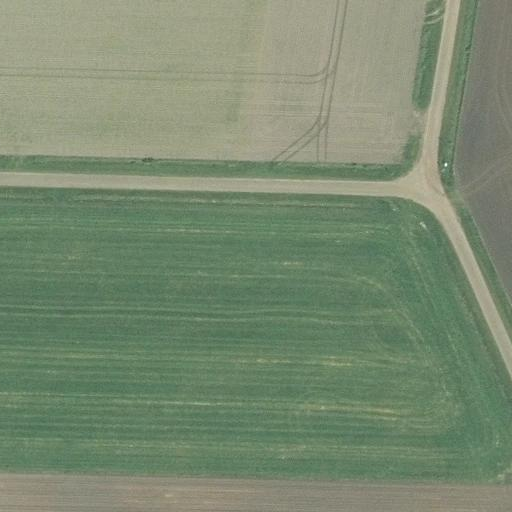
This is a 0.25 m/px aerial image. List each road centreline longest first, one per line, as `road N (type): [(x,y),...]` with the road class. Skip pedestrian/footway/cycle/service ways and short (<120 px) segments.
road 1 (unclassified): [(429,189),(0,178)]
road 2 (unclassified): [(511,376),(429,189)]
road 3 (unclassified): [(429,189),(426,160),(452,0)]
